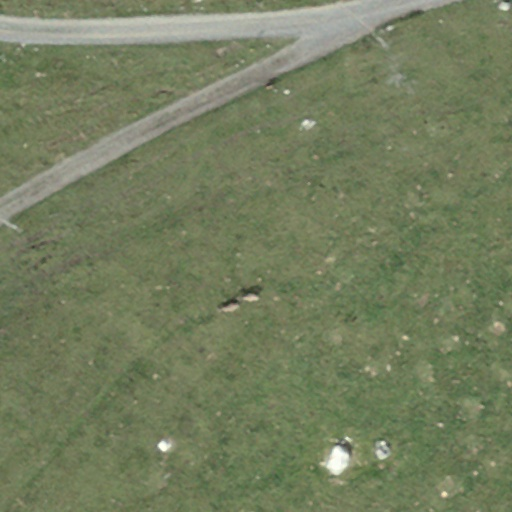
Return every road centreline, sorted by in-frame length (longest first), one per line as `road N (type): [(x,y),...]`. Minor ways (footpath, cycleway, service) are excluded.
road 1 (track): [(0,207),(371,12)]
road 2 (track): [(410,0),(371,12),(208,27),(0,29)]
